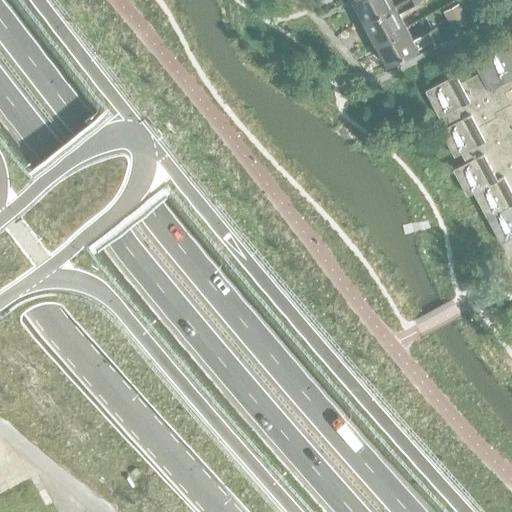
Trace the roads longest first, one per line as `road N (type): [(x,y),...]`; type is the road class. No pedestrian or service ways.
road 1 (trunk): [(409,511),(155,216),(0,19)]
road 2 (trunk): [(0,85),(125,245),(355,511)]
road 3 (trunk): [(458,511),(162,157),(137,144)]
road 4 (trunk): [(44,266),(105,290),(296,511)]
road 5 (unclassified): [(0,258),(222,511)]
road 6 (trunk): [(137,144),(132,119),(39,0)]
road 7 (unclassified): [(44,266),(124,200),(139,173),(137,144)]
road 8 (unclassified): [(137,144),(100,140),(1,214)]
road 9 (unclassified): [(102,511),(0,426)]
